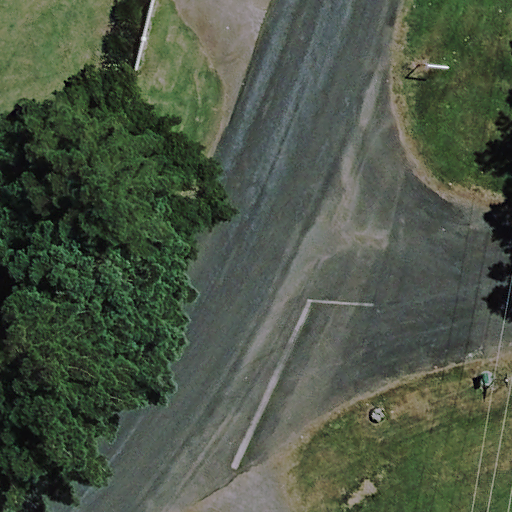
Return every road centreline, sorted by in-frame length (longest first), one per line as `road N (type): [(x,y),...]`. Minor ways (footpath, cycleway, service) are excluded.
road 1 (unclassified): [(339,0),(227,271)]
road 2 (unclassified): [(227,271),(310,300),(413,309),(511,293)]
road 3 (unclassified): [(227,271),(141,429),(72,511)]
